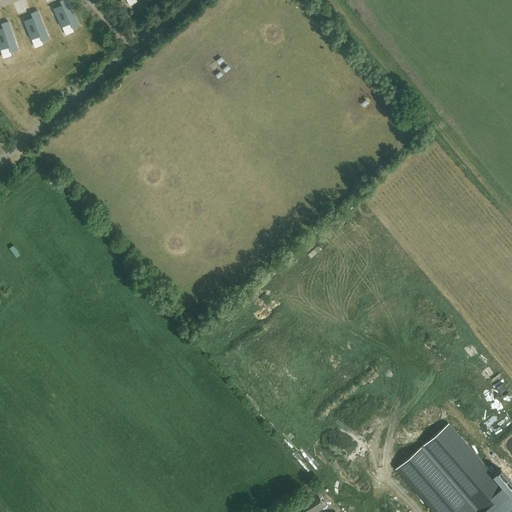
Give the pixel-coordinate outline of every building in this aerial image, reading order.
[(62,6),(54,9),(62,27),(65,25),(66,26),(71,24),(72,28),(79,25),(67,0),(61,0),(60,1),(62,6)] [(33,18),(25,21),(32,39),(35,38),(35,39),(40,37),(42,41),(49,38),(38,10),(31,13),(33,18)] [(3,29),(0,29),(0,48),(0,49),(4,48),(4,49),(9,48),(10,52),(17,50),(8,21),(1,23),(3,29)] [(45,41),(34,48),(38,53),(49,46),(45,41)] [(27,118),(18,124),(22,129),(30,122),(27,118)] [(447,423),(395,468),(424,501),(433,511),(511,511),(511,482),(498,467),(491,474),(475,456),(447,423)] [(315,511),(325,506),(317,493),(297,505),(300,511),(315,511)]
